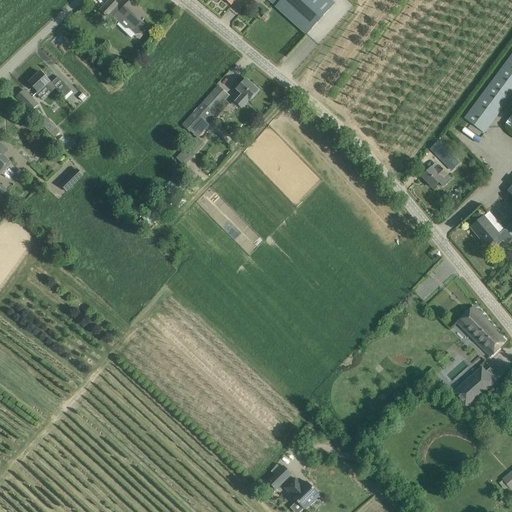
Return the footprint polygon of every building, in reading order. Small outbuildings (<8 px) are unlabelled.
[(112,0),(110,0),(101,10),(107,17),(110,14),(113,18),(119,12),(119,13),(122,10),(118,5),(112,0)] [(269,0),(274,5),(306,33),(320,18),(331,6),(334,3),(330,0),(269,0)] [(122,10),(119,13),(135,28),(135,35),(141,34),(148,27),(142,21),(144,19),(147,16),(131,1),(122,10)] [(511,53),(464,118),(484,133),(511,94),(511,53)] [(49,81),(47,79),(40,72),(29,83),(38,92),(44,86),(51,93),(55,88),(64,98),(72,91),(58,76),(51,83),(49,81)] [(248,100),(251,97),(258,90),(246,79),(237,89),(242,95),(236,102),(241,107),(248,100)] [(225,108),(229,103),(226,100),(229,96),(218,86),(183,123),(195,134),(196,134),(202,140),(208,133),(205,131),(210,126),(206,122),(208,120),(209,122),(215,115),(217,117),(221,113),(217,110),(222,105),(225,108)] [(24,90),(17,97),(30,111),(38,105),(24,90)] [(59,132),(44,115),(38,121),(54,137),(59,132)] [(204,143),(197,136),(177,158),(178,159),(177,161),(180,164),(181,162),(184,165),(204,143)] [(430,149),(451,170),(459,163),(438,141),(430,149)] [(0,142),(0,176),(12,163),(3,155),(8,150),(0,142)] [(433,188),(440,181),(448,174),(439,165),(434,170),(431,167),(422,176),(433,188)] [(80,179),(73,171),(60,185),(66,192),(80,179)] [(485,215),(471,227),(487,246),(492,242),(496,247),(502,241),(506,245),(511,239),(511,236),(504,229),(499,233),(485,215)] [(485,317),(474,306),(457,322),(491,356),(506,341),(495,331),(496,330),(484,317),(485,317)] [(495,382),(482,367),(452,393),(465,409),(495,382)] [(283,465),(266,481),(275,490),(292,473),(283,465)] [(511,471),(502,479),(511,489),(511,487),(511,471)] [(295,478),(284,487),(291,495),(290,495),(304,509),(321,495),(307,479),(301,484),(295,478)]
